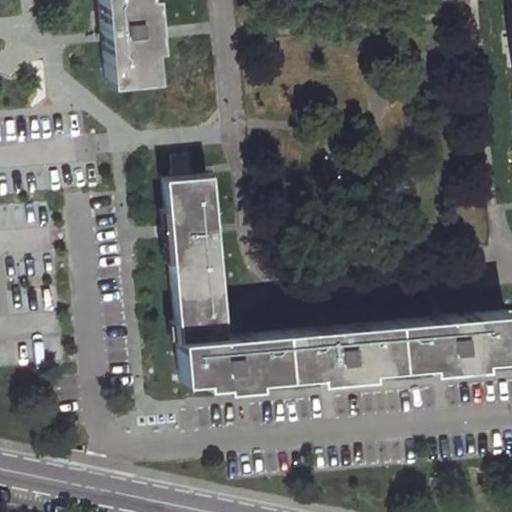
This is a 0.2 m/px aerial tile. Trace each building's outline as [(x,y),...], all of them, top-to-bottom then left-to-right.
[(143,0),(96,0),(104,82),(150,78),(143,0)] [(172,176),(188,175),(186,154),(170,156),(172,176)] [(188,175),(172,176),(159,177),(172,339),(219,335),(206,173),(188,175)] [(511,308),(502,309),(506,354),(511,353),(511,308)] [(506,354),(502,309),(219,335),(172,339),(175,381),(215,377),(216,387),(230,386),(230,380),(331,372),(331,377),(346,376),(345,370),(443,361),(443,366),(457,365),(456,359),(506,354)]
